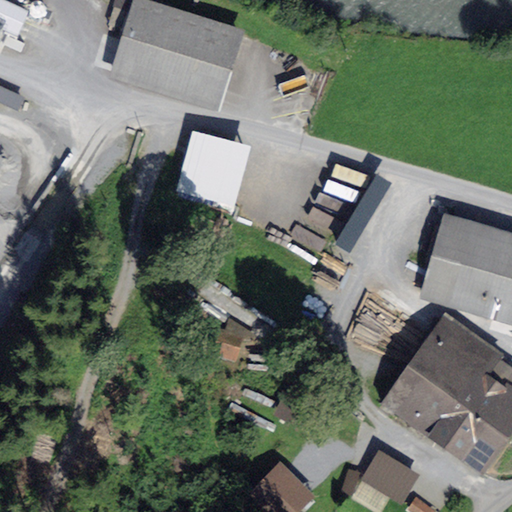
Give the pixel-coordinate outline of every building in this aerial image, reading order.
[(39,23),(46,9),(27,0),(0,0),(0,32),(7,36),(3,44),(21,52),(24,44),(17,40),(27,18),(39,23)] [(116,0),(110,27),(123,31),(130,0),(116,0)] [(138,3),(115,76),(216,107),(239,35),(138,3)] [(21,98),(0,88),(0,101),(16,109),(21,98)] [(177,192),(236,208),(252,147),(193,131),(177,192)] [(511,251),(448,232),(432,286),(511,309),(511,251)] [(511,400),(501,393),(511,377),(511,372),(441,322),(382,405),(423,434),(429,426),(479,462),(511,416),(511,400)] [(403,503),(422,474),(380,448),(362,477),(403,503)] [(254,495),(271,511),(293,511),(309,497),(281,469),(254,495)] [(375,507),(384,488),(350,471),(340,489),(375,507)]
